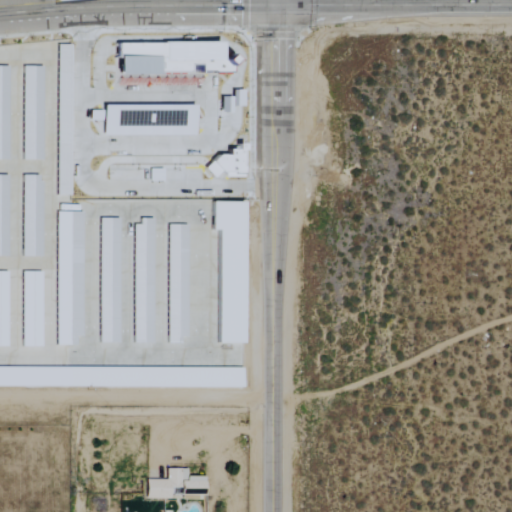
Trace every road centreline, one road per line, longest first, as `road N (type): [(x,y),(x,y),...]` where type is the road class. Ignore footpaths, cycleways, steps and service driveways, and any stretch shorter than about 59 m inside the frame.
road 1 (tertiary): [(275,511),(273,0)]
road 2 (residential): [(277,404),(0,404)]
road 3 (track): [(511,326),(277,404)]
road 4 (residential): [(88,169),(83,0)]
